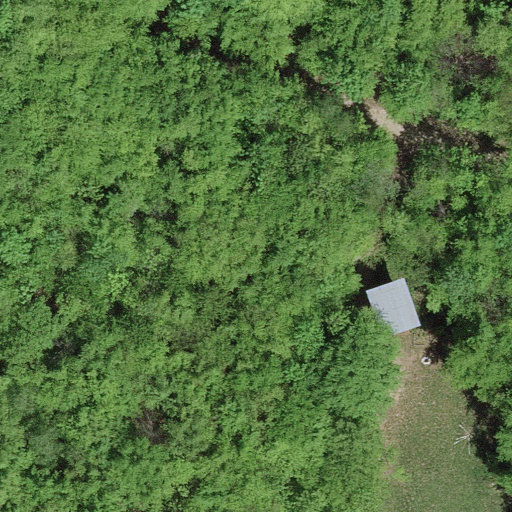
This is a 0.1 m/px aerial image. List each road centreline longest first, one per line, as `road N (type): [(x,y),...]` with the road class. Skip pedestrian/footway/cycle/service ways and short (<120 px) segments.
road 1 (track): [(378,116),(38,0)]
road 2 (track): [(511,165),(378,116)]
